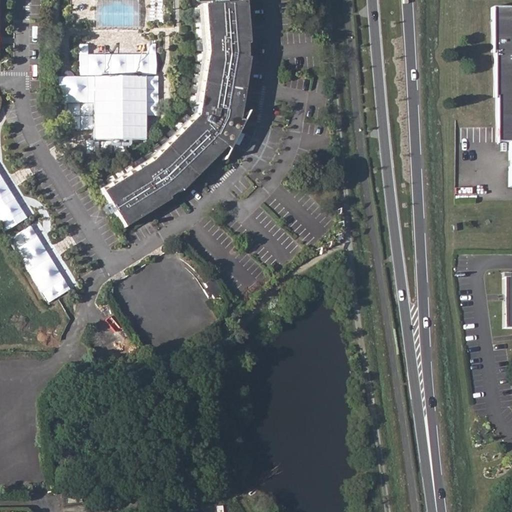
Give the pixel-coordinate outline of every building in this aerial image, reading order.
[(148,163),(101,191),(122,226),(147,212),(168,199),(167,198),(178,189),(179,190),(194,177),(222,150),(224,148),(228,150),(232,142),(232,141),(238,143),(243,135),(237,132),(242,122),(238,120),(248,59),(245,59),(246,44),(248,44),(245,3),(204,5),(206,54),(198,104),(196,118),(194,119),(148,163)] [(511,7),(491,7),(491,53),(492,53),(492,57),(492,66),(492,98),(493,99),(494,143),(506,143),(507,167),(511,166),(511,7)] [(153,53),(79,54),(80,76),(55,77),(55,116),(68,116),(68,128),(93,127),(93,139),(87,139),(87,151),(126,151),(125,138),(144,138),(144,113),(156,113),(155,75),(153,75),(153,53)] [(0,173),(0,225),(4,232),(27,219),(0,173)] [(29,224),(7,238),(49,304),(70,291),(29,224)]
